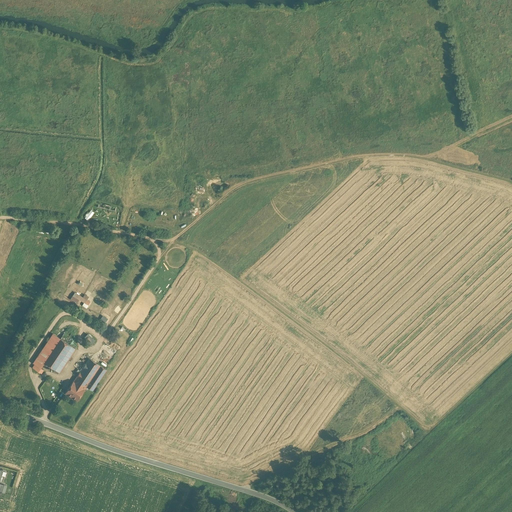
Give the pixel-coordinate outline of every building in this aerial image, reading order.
[(77,294),(75,298),(88,305),(90,301),(87,299),(88,296),(83,293),(82,296),(77,294)] [(68,326),(64,332),(60,338),(67,343),(75,331),(68,326)] [(91,343),(94,339),(86,332),(83,336),(91,343)] [(60,338),(53,333),(43,347),(51,352),(60,338)] [(51,352),(44,362),(55,369),(57,366),(61,360),(64,356),(71,346),(67,343),(60,338),(51,352)] [(71,346),(64,356),(69,359),(76,349),(71,346)] [(43,347),(33,363),(35,364),(40,368),(44,362),(51,352),(43,347)] [(85,355),(77,368),(78,369),(81,370),(89,358),(85,355)] [(79,373),(76,378),(87,386),(101,365),(89,358),(81,370),(79,373)] [(66,363),(61,360),(57,366),(62,369),(66,363)] [(101,365),(87,386),(93,390),(106,369),(101,365)] [(87,386),(76,378),(74,381),(73,381),(66,392),(77,400),(87,386)]
